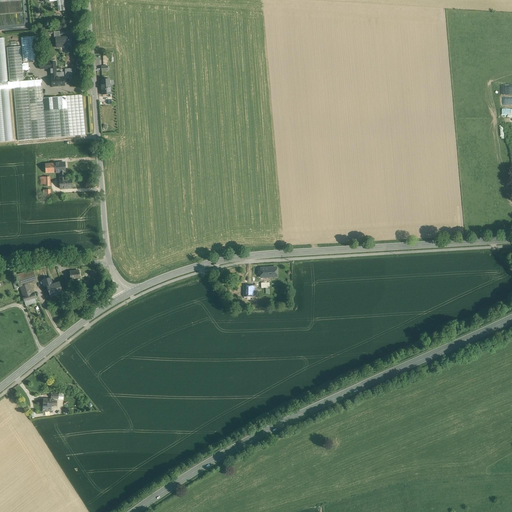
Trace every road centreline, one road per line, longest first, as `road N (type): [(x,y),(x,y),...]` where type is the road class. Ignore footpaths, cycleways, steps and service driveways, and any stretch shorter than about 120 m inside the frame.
road 1 (primary): [(511,318),(212,458),(134,511)]
road 2 (tertiary): [(129,292),(194,265),(256,253),(511,238)]
road 3 (unclassified): [(109,262),(87,0)]
road 4 (tertiary): [(0,388),(129,292)]
